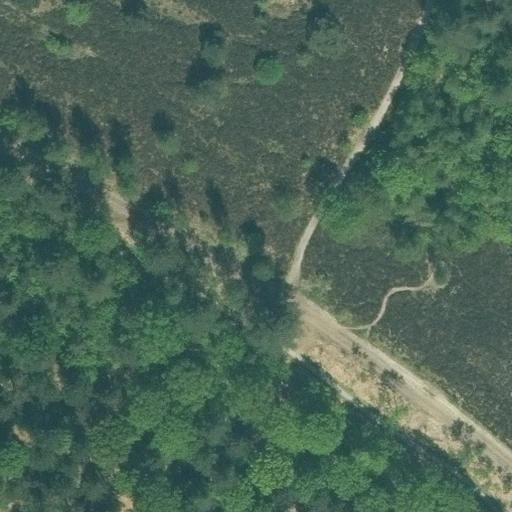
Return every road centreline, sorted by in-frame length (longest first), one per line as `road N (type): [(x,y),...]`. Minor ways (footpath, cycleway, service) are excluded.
road 1 (track): [(312,321),(179,236),(0,138)]
road 2 (track): [(511,467),(421,392),(312,321)]
